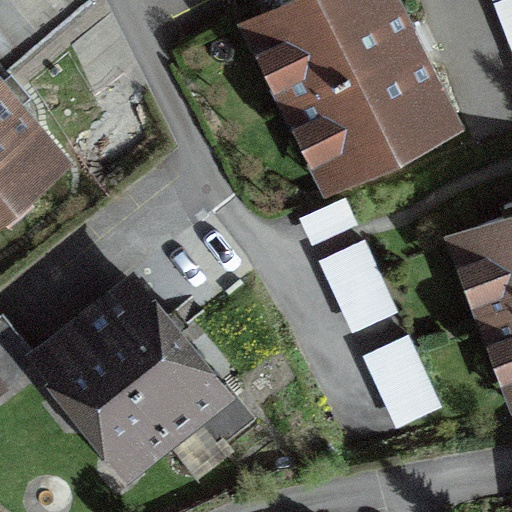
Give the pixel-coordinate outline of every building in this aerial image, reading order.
[(449,123),(388,0),(268,0),(231,19),(316,189),(449,123)] [(511,0),(485,0),(511,63),(511,0)] [(0,208),(60,157),(0,80),(0,208)] [(511,206),(438,233),(502,408),(511,403),(511,206)] [(350,207),(296,226),(308,258),(362,238),(350,207)] [(372,253),(318,273),(345,344),(399,324),(372,253)] [(223,397),(122,270),(18,353),(120,479),(223,397)] [(410,342),(365,364),(397,433),(443,412),(410,342)]
